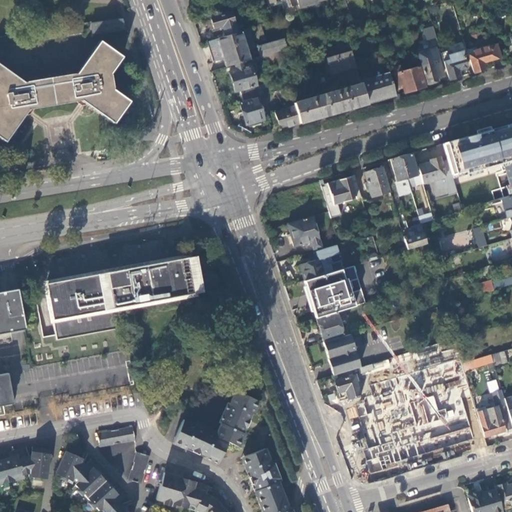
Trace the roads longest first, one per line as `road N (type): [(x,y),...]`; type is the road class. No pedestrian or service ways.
road 1 (primary): [(348,504),(237,193)]
road 2 (primary): [(237,193),(511,101)]
road 3 (residential): [(0,440),(137,416),(153,444),(212,471),(245,511)]
road 4 (primary): [(212,200),(308,461)]
road 5 (primary): [(25,234),(212,200)]
road 6 (primary): [(25,234),(203,173)]
road 7 (residential): [(348,504),(511,457)]
road 8 (primary): [(226,157),(165,0)]
road 9 (primary): [(511,83),(355,129)]
road 10 (primary): [(355,129),(226,157)]
road 11 (primary): [(355,129),(233,178)]
road 12 (primary): [(126,173),(0,197)]
